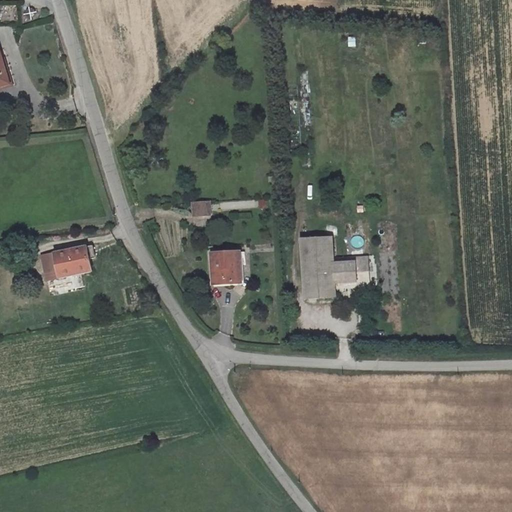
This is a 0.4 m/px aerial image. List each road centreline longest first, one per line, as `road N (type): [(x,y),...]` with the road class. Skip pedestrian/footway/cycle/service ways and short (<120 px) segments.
road 1 (unclassified): [(202,354),(127,232),(58,0)]
road 2 (unclassified): [(511,365),(202,354)]
road 3 (unclassified): [(202,354),(309,511)]
